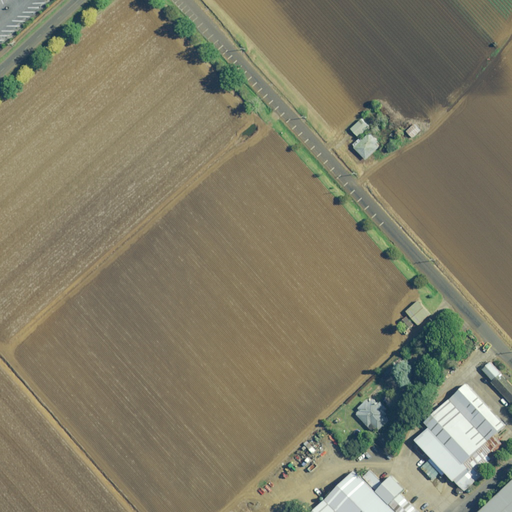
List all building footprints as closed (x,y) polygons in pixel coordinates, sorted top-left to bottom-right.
[(369,127),(362,119),(351,129),(358,136),(369,127)] [(420,131),(415,124),(407,131),(413,138),(420,131)] [(379,141),(371,133),(362,141),(360,138),(353,145),(366,160),(379,147),(376,144),(379,141)] [(431,314),(419,301),(407,312),(418,325),(431,314)] [(483,369),(494,381),(492,383),(511,404),(511,384),(491,362),(483,369)] [(423,416),(462,457),(505,416),(466,375),(423,416)] [(358,411),(356,413),(372,432),(374,430),(376,433),(390,421),(386,416),(388,414),(386,411),(388,409),(381,401),(379,404),(371,395),(356,408),(358,411)] [(310,511),(396,511),(402,507),(360,464),(310,511)] [(284,478),(279,473),(275,477),(281,482),(284,478)] [(511,511),(511,475),(472,511),(511,511)]
